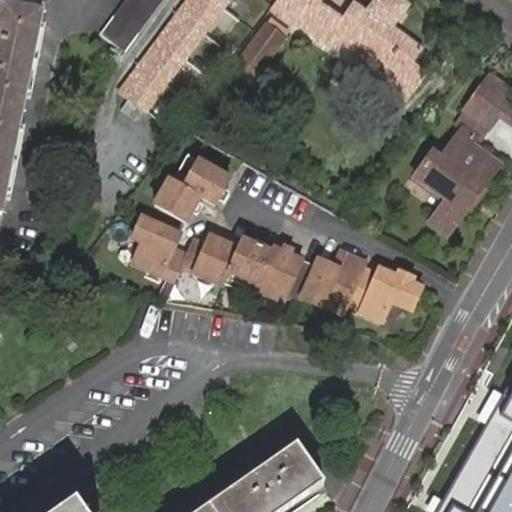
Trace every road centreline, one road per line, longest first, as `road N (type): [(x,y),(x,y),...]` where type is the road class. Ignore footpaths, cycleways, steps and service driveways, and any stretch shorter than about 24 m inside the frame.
road 1 (residential): [(364,511),(511,244)]
road 2 (residential): [(9,229),(50,35),(75,0)]
